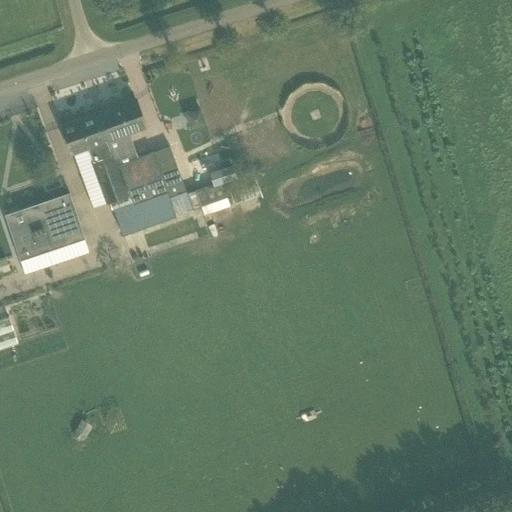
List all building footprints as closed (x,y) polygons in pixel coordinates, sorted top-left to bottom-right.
[(144,125),(142,118),(135,99),(94,114),(112,163),(115,162),(117,166),(137,158),(127,132),(130,131),(144,125)] [(112,163),(94,114),(61,126),(68,145),(71,153),(89,147),(92,156),(89,157),(92,166),(95,166),(108,200),(127,193),(117,166),(115,162),(112,163)] [(117,166),(127,193),(129,192),(132,201),(167,188),(164,179),(154,152),(137,158),(117,166)] [(205,212),(231,204),(221,172),(213,175),(216,184),(198,190),(205,212)] [(12,201),(32,206),(36,190),(16,185),(12,201)] [(177,212),(167,188),(132,201),(113,207),(123,233),(177,212)] [(21,266),(91,243),(74,193),(29,208),(31,213),(5,221),(21,266)] [(0,260),(0,272),(0,273),(9,271),(5,259),(0,260)] [(0,320),(0,345),(19,341),(12,317),(0,320)] [(81,420),(75,431),(86,437),(92,426),(81,420)]
